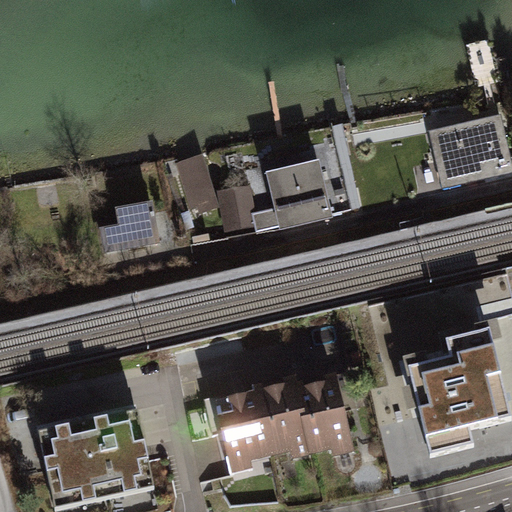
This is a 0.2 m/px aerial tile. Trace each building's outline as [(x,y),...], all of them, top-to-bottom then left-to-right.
[(511,169),(501,118),(434,133),(444,178),(487,169),(489,178),(511,172),(511,169)] [(194,213),(220,205),(204,156),(178,164),(194,213)] [(320,161),(266,174),(279,231),(333,218),(320,161)] [(225,235),(251,231),(246,190),(220,193),(225,235)] [(105,253),(159,244),(153,203),(116,209),(119,227),(101,230),(105,253)] [(511,421),(489,331),(446,342),(450,357),(407,368),(430,460),(475,449),(471,432),(511,421)] [(336,375),(298,384),(306,415),(300,416),(310,456),(331,451),(333,458),(355,453),(336,375)] [(296,376),(255,386),(273,457),(291,453),(293,460),(310,456),(300,416),(306,415),(298,384),(296,376)] [(214,437),(222,435),(232,475),(253,470),(251,462),(273,457),(255,386),(252,387),(253,392),(206,404),(214,437)] [(137,412),(38,433),(55,511),(154,490),(137,412)]
